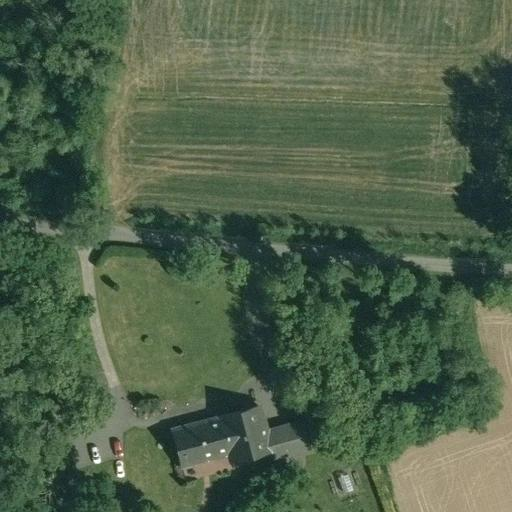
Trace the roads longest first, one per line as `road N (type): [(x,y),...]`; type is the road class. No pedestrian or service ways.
road 1 (unclassified): [(0,214),(338,274),(511,281)]
road 2 (unknown): [(53,223),(144,442)]
